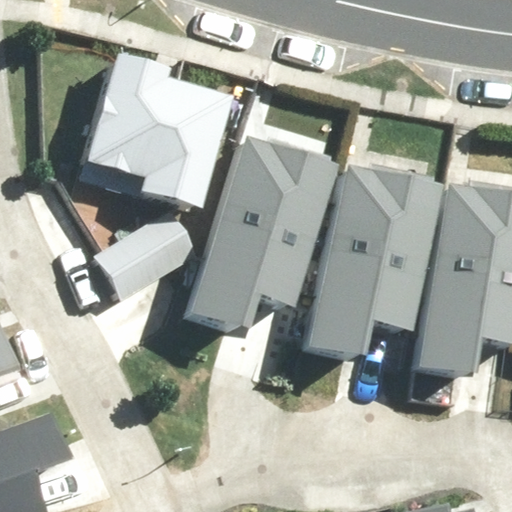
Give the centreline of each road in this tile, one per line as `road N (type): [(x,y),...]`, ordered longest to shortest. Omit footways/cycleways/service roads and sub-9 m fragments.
road 1 (residential): [(155,491),(270,470),(405,462),(511,471)]
road 2 (residential): [(15,221),(32,268),(135,434),(155,491)]
road 3 (residential): [(329,0),(511,30)]
